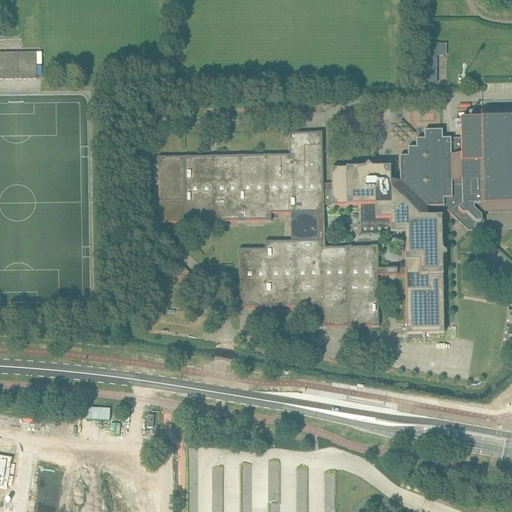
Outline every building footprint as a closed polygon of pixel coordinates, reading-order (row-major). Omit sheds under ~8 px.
[(436,44),(424,44),(425,83),(437,83),(436,75),(436,54),(446,54),(446,44),(436,44)] [(36,52),(0,52),(0,79),(37,79),(36,52)] [(300,135),(288,135),(288,155),(236,156),(183,157),(157,158),(158,203),(158,210),(159,225),(185,224),(185,226),(185,229),(192,229),(192,227),(192,226),(192,224),(211,224),(218,223),(236,223),(271,222),(271,215),(290,215),(290,228),(288,228),(288,226),(229,227),(229,239),(288,238),(288,235),(291,235),(291,242),(264,242),(265,250),(238,251),(239,274),(239,278),(239,299),(239,309),(319,307),(319,311),(319,329),(379,327),(378,276),(405,276),(406,334),(444,333),(442,257),(445,254),(446,254),(446,252),(445,252),(442,249),(442,220),(442,217),(427,217),(427,208),(443,207),(453,216),(458,211),(462,215),(467,215),(475,223),(480,223),(480,224),(482,222),(481,222),(481,217),(474,210),(474,206),(511,205),(511,118),(491,119),(485,119),(482,119),(460,119),(459,119),(460,142),(450,142),(450,137),(442,137),(441,131),(437,131),(431,131),(423,132),(423,140),(416,141),(416,149),(407,149),(407,157),(399,157),(399,168),(400,183),(390,183),(389,168),(372,169),(368,165),(363,170),(331,170),(331,185),(327,185),(323,185),(322,134),(300,135)] [(511,304),(509,306),(501,351),(507,352),(511,349),(511,304)] [(0,460),(0,485),(3,486),(4,481),(8,482),(11,468),(6,467),(7,462),(0,460)] [(36,477),(34,489),(58,493),(62,471),(45,468),(43,478),(36,477)] [(116,479),(116,480),(120,480),(120,489),(116,489),(116,499),(145,499),(145,487),(148,487),(148,479),(116,479)] [(34,489),(32,501),(39,502),(37,511),(55,511),(58,493),(34,489)] [(145,499),(116,499),(116,509),(121,509),(120,511),(147,511),(148,510),(145,510),(145,500),(145,499)]
